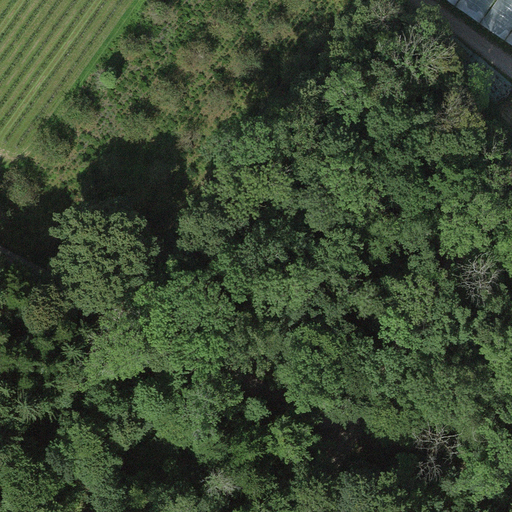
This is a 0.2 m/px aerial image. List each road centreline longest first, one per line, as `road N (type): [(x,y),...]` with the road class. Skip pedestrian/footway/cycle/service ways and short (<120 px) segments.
road 1 (track): [(511,163),(400,362),(302,511)]
road 2 (track): [(0,256),(353,434)]
